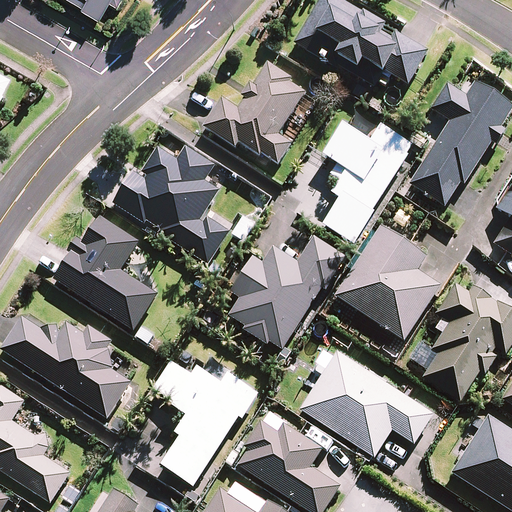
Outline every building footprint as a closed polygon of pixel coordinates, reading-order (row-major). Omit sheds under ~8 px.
[(89,0),(107,10),(113,0),(89,0)] [(428,51),(338,0),(320,0),(295,44),(372,88),(375,82),(383,86),(390,75),(408,85),(428,51)] [(286,76),(265,63),(236,109),(219,98),(202,126),(234,147),(238,141),(277,166),(291,145),(276,136),(304,92),(284,79),(286,76)] [(0,103),(16,76),(0,67),(0,103)] [(511,113),(511,107),(476,84),(466,98),(447,85),(430,111),(449,124),(433,149),(429,146),(406,182),(448,210),(511,113)] [(369,140),(339,122),(320,154),(336,163),(330,174),(338,178),(330,192),(338,197),(322,225),(354,244),(413,145),(379,124),(369,140)] [(213,167),(186,149),(177,162),(159,151),(141,179),(133,173),(114,202),(207,263),(227,233),(202,216),(217,193),(202,183),(213,167)] [(511,183),(496,207),(511,217),(493,243),(511,255),(511,183)] [(257,223),(245,215),(232,235),(244,243),(257,223)] [(138,244),(99,218),(81,245),(77,242),(53,277),(134,331),(158,297),(120,271),(138,244)] [(425,255),(381,227),(336,296),(404,340),(438,287),(414,271),(425,255)] [(346,257),(314,237),(297,263),(273,248),(262,266),(250,258),(230,290),(241,297),(229,317),(282,351),(322,288),(325,290),(346,257)] [(511,341),(511,312),(459,280),(437,314),(450,322),(435,346),(440,349),(423,377),(461,400),(494,347),(505,353),(511,341)] [(32,316),(6,358),(110,421),(136,378),(107,360),(111,353),(103,348),(105,344),(66,320),(59,332),(32,316)] [(433,414),(336,352),(300,409),(374,457),(392,430),(414,444),(433,414)] [(189,374),(171,362),(152,391),(185,413),(173,432),(178,436),(159,465),(194,487),(239,417),(242,419),(259,394),(226,373),(220,383),(194,366),(189,374)] [(511,383),(502,400),(511,405),(511,383)] [(23,401),(0,386),(0,470),(51,502),(69,473),(42,455),(49,444),(11,420),(23,401)] [(320,447),(267,413),(234,463),(309,511),(320,511),(338,486),(307,467),(320,447)] [(511,511),(511,434),(488,419),(453,474),(511,511)] [(283,511),(233,480),(224,494),(218,491),(204,511),(283,511)] [(137,511),(136,504),(114,490),(99,511),(137,511)]
